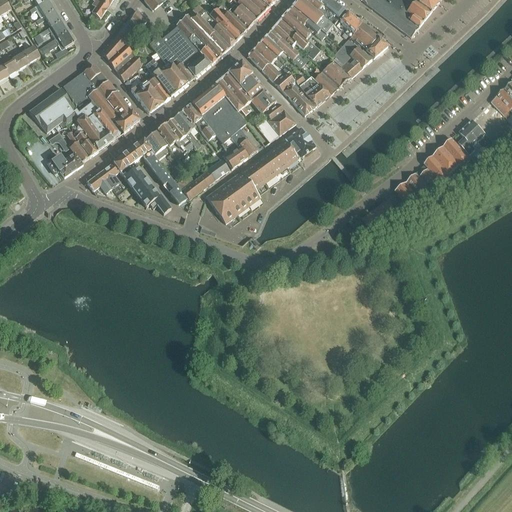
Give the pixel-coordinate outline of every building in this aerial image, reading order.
[(26,0),(23,2),(25,5),(30,2),(31,4),(34,3),(37,8),(47,3),(45,0),(26,0)] [(100,21),(108,9),(94,0),(93,2),(95,3),(92,7),(96,9),(92,15),(100,21)] [(94,0),(108,9),(114,0),(94,0)] [(145,0),(144,3),(152,13),(162,5),(157,0),(145,0)] [(235,0),(233,2),(237,6),(237,5),(238,4),(257,22),(263,16),(269,9),(258,0),(235,0)] [(258,0),(269,9),(275,4),(269,0),(258,0)] [(302,0),(293,10),(325,37),(339,21),(338,21),(320,6),(320,7),(311,0),(302,0)] [(320,6),(338,21),(345,13),(327,0),(311,0),(320,7),(320,6)] [(358,0),(374,12),(383,0),(358,0)] [(419,30),(431,15),(418,6),(422,0),(383,0),(374,12),(409,40),(414,35),(419,30)] [(422,0),(418,6),(431,15),(442,0),(422,0)] [(0,4),(0,18),(0,19),(11,12),(4,2),(0,4)] [(234,8),(229,14),(247,32),(257,22),(238,4),(237,5),(240,8),(238,11),(235,8),(237,6),(233,2),(229,6),(234,8)] [(35,10),(30,13),(31,16),(36,13),(41,21),(54,13),(47,3),(37,8),(38,9),(35,10)] [(449,21),(455,29),(474,12),(467,4),(449,21)] [(221,7),(216,12),(242,38),(247,32),(229,14),(221,7)] [(187,17),(187,18),(188,18),(189,19),(188,20),(189,21),(197,28),(224,56),(236,45),(209,19),(198,8),(188,18),(187,17)] [(287,16),(302,30),(306,26),(317,36),(316,37),(321,42),(325,37),(293,10),(287,16)] [(212,16),(209,19),(236,45),(242,38),(216,12),(212,16)] [(41,21),(36,24),(38,27),(44,24),(42,21),(44,19),(50,30),(60,24),(54,13),(41,21)] [(140,30),(135,35),(139,39),(144,33),(141,30),(147,24),(142,18),(137,13),(132,20),(140,30)] [(345,35),(350,40),(361,27),(347,15),(345,13),(338,21),(339,21),(341,23),(340,24),(348,32),(345,35)] [(287,16),(281,22),(308,46),(305,49),(310,54),(307,57),(312,61),(319,53),(307,42),(311,37),(302,30),(287,16)] [(187,18),(182,22),(182,23),(217,62),(224,56),(197,28),(189,21),(188,20),(189,19),(188,18),(187,18)] [(132,20),(128,28),(135,35),(140,30),(132,20)] [(181,23),(176,28),(178,30),(211,67),(217,62),(182,23),(182,22),(181,23)] [(271,33),(291,51),(296,46),(303,52),(305,49),(308,46),(281,22),(271,33)] [(51,30),(48,31),(50,34),(54,42),(55,42),(67,35),(60,24),(50,30),(51,30)] [(350,40),(366,54),(377,41),(361,27),(350,40)] [(124,32),(135,42),(139,39),(135,35),(128,28),(124,32)] [(50,29),(39,36),(41,39),(50,34),(48,31),(51,30),(50,30),(50,29)] [(153,62),(145,68),(155,80),(171,100),(211,67),(178,30),(162,43),(159,39),(150,46),(166,66),(160,70),(153,62)] [(121,36),(132,46),(135,42),(124,32),(121,36)] [(271,33),(266,39),(273,47),(274,47),(275,48),(275,47),(300,70),(308,62),(304,59),(302,61),(291,51),(271,33)] [(67,35),(55,42),(58,48),(61,53),(55,57),(58,61),(60,60),(68,55),(65,51),(73,46),(67,35)] [(118,40),(126,47),(128,50),(132,46),(121,36),(118,40)] [(260,45),(272,57),(282,67),(286,71),(288,69),(285,66),(287,64),(280,57),(283,54),(275,47),(275,48),(274,47),(273,47),(266,39),(260,45)] [(118,40),(103,56),(109,64),(126,47),(118,40)] [(377,41),(366,54),(374,60),(387,49),(377,41)] [(41,50),(39,52),(40,55),(42,53),(44,57),(58,48),(55,42),(54,42),(41,50)] [(348,42),(341,50),(351,59),(362,70),(371,62),(348,42)] [(248,58),(259,70),(264,75),(263,76),(265,78),(266,77),(273,84),(281,77),(271,67),(274,64),(280,70),(282,67),(272,57),(260,45),(248,58)] [(126,47),(109,64),(117,75),(135,58),(128,50),(126,47)] [(23,56),(29,67),(40,60),(33,49),(23,56)] [(341,50),(334,58),(343,67),(340,70),(350,80),(362,70),(351,59),(341,50)] [(12,62),(19,73),(29,67),(23,56),(12,62)] [(10,58),(0,63),(0,64),(9,79),(19,73),(12,62),(10,58)] [(135,58),(117,75),(123,84),(143,65),(135,58)] [(0,84),(9,79),(0,64),(0,84)] [(321,75),(338,90),(350,80),(340,70),(333,64),(321,74),(321,75)] [(251,103),(251,104),(263,118),(265,116),(278,107),(261,87),(262,87),(257,82),(242,65),(229,76),(251,103)] [(84,75),(90,84),(100,75),(94,67),(84,75)] [(281,77),(273,84),(283,95),(291,88),(314,111),(316,109),(305,98),(299,90),(292,81),(286,75),(288,74),(286,72),(285,73),(281,77)] [(62,90),(78,113),(90,103),(99,114),(100,113),(119,139),(139,124),(107,83),(107,84),(97,92),(90,84),(84,75),(83,75),(62,90)] [(100,75),(90,84),(97,92),(107,84),(100,75)] [(314,83),(330,97),(338,90),(321,75),(314,83)] [(215,88),(237,115),(240,112),(245,118),(248,115),(244,109),(251,104),(251,103),(229,76),(215,88)] [(292,81),(299,90),(305,84),(298,76),(292,81)] [(305,98),(316,109),(330,97),(314,83),(311,79),(305,84),(299,90),(305,98)] [(155,80),(148,86),(163,106),(171,100),(155,80)] [(140,86),(131,93),(136,100),(137,99),(150,116),(163,106),(148,86),(143,90),(140,86)] [(211,132),(215,138),(222,146),(246,126),(237,115),(215,88),(192,107),(202,119),(204,122),(202,123),(202,125),(206,131),(209,129),(211,132)] [(304,119),(314,111),(291,88),(283,95),(299,113),(304,119)] [(46,136),(53,131),(58,127),(61,131),(65,128),(65,129),(74,122),(80,130),(84,135),(98,154),(114,143),(119,139),(100,113),(99,114),(90,103),(78,113),(77,114),(60,91),(28,114),(46,136)] [(491,105),(510,125),(511,125),(507,120),(509,118),(509,117),(508,115),(510,113),(511,115),(511,98),(505,91),(497,99),(491,105)] [(472,123),(485,137),(492,143),(510,126),(510,125),(491,105),(472,123)] [(182,114),(193,128),(195,126),(208,143),(215,138),(211,132),(209,129),(206,131),(202,125),(202,123),(204,122),(202,119),(192,107),(182,114)] [(278,107),(265,116),(270,122),(283,112),(278,107)] [(268,124),(279,138),(295,126),(283,112),(270,122),(268,124)] [(186,139),(196,152),(200,149),(190,135),(195,131),(193,128),(182,114),(173,122),(186,138),(186,139)] [(256,128),(270,145),(279,138),(268,124),(265,121),(256,128)] [(178,144),(187,155),(193,150),(195,153),(196,152),(186,139),(186,138),(173,122),(166,127),(179,144),(178,144)] [(465,130),(478,143),(485,137),(472,123),(465,130)] [(157,134),(156,135),(167,150),(170,154),(177,163),(178,162),(187,155),(178,144),(179,144),(166,127),(157,134)] [(71,134),(90,160),(98,154),(84,135),(80,130),(72,135),(71,134)] [(285,143),(299,161),(315,149),(301,130),(285,143)] [(464,141),(459,146),(458,146),(469,157),(475,151),(473,148),(478,143),(465,130),(459,135),(464,141)] [(239,131),(231,139),(239,150),(248,160),(257,153),(247,141),(239,131)] [(74,156),(83,168),(81,166),(90,160),(71,134),(66,138),(73,148),(70,150),(74,156)] [(170,154),(156,135),(144,144),(154,157),(158,163),(170,154)] [(452,142),(444,150),(459,167),(462,170),(470,163),(471,163),(452,142)] [(274,151),(287,169),(295,163),(296,164),(299,161),(285,143),(274,151)] [(144,144),(113,167),(119,175),(120,175),(133,166),(143,159),(146,163),(154,157),(144,144)] [(225,163),(226,162),(232,171),(248,160),(239,150),(229,158),(230,159),(229,160),(225,155),(221,158),(225,163)] [(449,177),(459,167),(444,150),(433,159),(449,177)] [(263,159),(276,177),(287,169),(274,151),(263,159)] [(59,174),(64,181),(83,168),(74,156),(64,164),(60,159),(48,167),(55,177),(59,174)] [(144,165),(155,180),(165,172),(154,157),(144,165)] [(252,167),(265,185),(276,177),(263,159),(252,167)] [(433,159),(425,167),(425,168),(442,186),(443,188),(452,180),(449,177),(433,159)] [(176,187),(187,202),(189,203),(190,202),(191,203),(193,202),(192,201),(197,197),(198,198),(199,197),(199,195),(214,184),(229,173),(221,163),(206,173),(207,174),(195,183),(194,182),(193,182),(190,178),(191,177),(190,176),(176,187)] [(133,166),(120,175),(124,181),(137,171),(133,166)] [(113,167),(87,186),(93,194),(100,189),(105,197),(120,186),(116,181),(115,178),(119,175),(113,167)] [(241,175),(254,193),(265,185),(252,167),(241,175)] [(425,168),(416,176),(432,194),(433,194),(442,186),(425,168)] [(137,171),(124,181),(130,188),(143,178),(137,171)] [(155,180),(166,194),(176,187),(165,172),(155,180)] [(229,184),(248,209),(260,200),(254,193),(241,175),(229,184)] [(407,185),(395,193),(404,205),(403,205),(411,215),(423,207),(425,205),(435,197),(433,194),(416,176),(407,185)] [(143,178),(130,188),(135,195),(148,185),(143,178)] [(229,184),(218,192),(227,205),(237,217),(248,209),(229,184)] [(148,185),(135,195),(141,203),(154,192),(148,185)] [(178,209),(187,202),(176,187),(166,194),(178,209)] [(154,192),(141,203),(146,210),(150,207),(159,199),(154,192)] [(218,192),(206,201),(216,214),(227,205),(218,192)] [(157,209),(163,217),(171,212),(160,198),(159,199),(150,207),(153,212),(157,209)] [(370,216),(362,221),(370,232),(377,227),(379,230),(398,216),(388,203),(370,216)] [(227,205),(216,214),(226,226),(237,218),(227,205)] [(396,210),(403,221),(411,216),(403,205),(396,210)]
